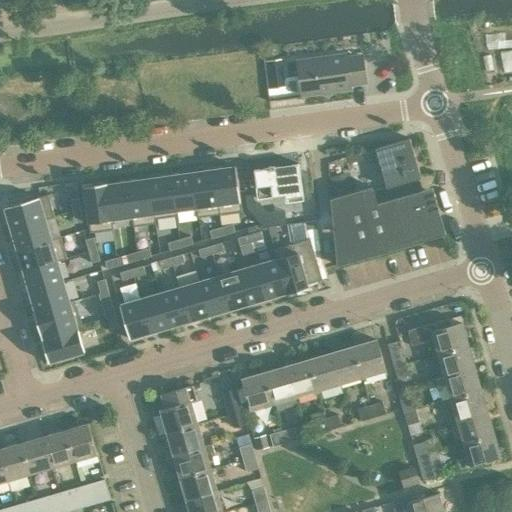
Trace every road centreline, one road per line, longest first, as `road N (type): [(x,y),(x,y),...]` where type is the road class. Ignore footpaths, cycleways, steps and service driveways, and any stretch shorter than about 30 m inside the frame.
road 1 (residential): [(0,169),(437,105)]
road 2 (residential): [(113,375),(486,270)]
road 3 (residential): [(0,32),(246,0)]
road 4 (residential): [(486,270),(437,105)]
road 5 (residential): [(154,511),(113,375)]
